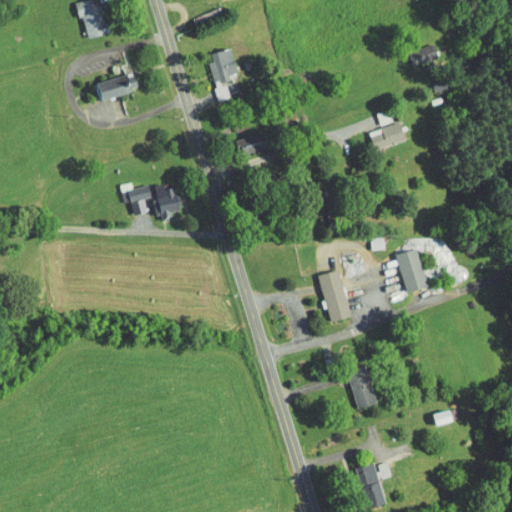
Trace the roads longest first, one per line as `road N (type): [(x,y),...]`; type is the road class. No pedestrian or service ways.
road 1 (residential): [(314,511),(158,0)]
road 2 (residential): [(264,348),(511,260)]
